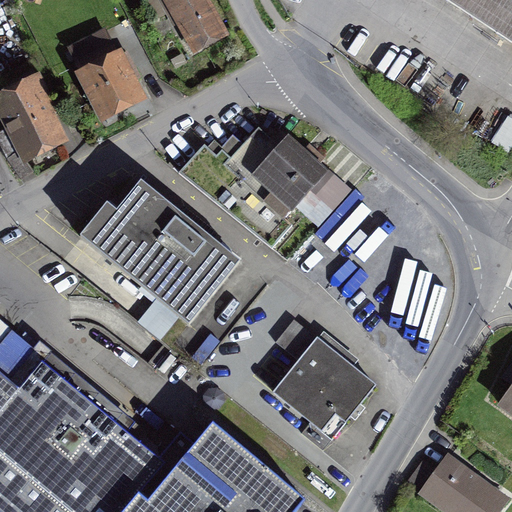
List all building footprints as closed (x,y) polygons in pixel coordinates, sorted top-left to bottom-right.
[(204,0),(165,0),(193,48),(223,31),(204,0)] [(511,0),(439,0),(511,48),(511,0)] [(120,47),(74,70),(100,121),(146,97),(120,47)] [(34,71),(0,89),(0,107),(26,155),(67,132),(34,71)] [(494,138),(509,148),(511,144),(511,114),(510,113),(494,138)] [(208,142),(181,174),(274,251),(295,226),(285,218),(325,170),(290,141),(283,149),(258,128),(231,161),(208,142)] [(6,131),(0,133),(0,146),(6,158),(18,152),(6,131)] [(96,207),(69,241),(174,326),(225,262),(131,186),(107,216),(96,207)] [(0,349),(14,332),(0,320),(0,349)] [(0,511),(124,511),(165,465),(158,459),(126,433),(135,423),(51,353),(52,352),(39,342),(33,349),(17,336),(0,356),(0,511)] [(314,338),(269,393),(318,434),(332,416),(343,424),(374,386),(314,338)] [(511,398),(501,415),(511,422),(511,398)] [(158,459),(165,465),(124,511),(295,511),(305,500),(213,423),(194,445),(180,433),(158,459)] [(433,468),(423,461),(408,482),(417,489),(433,468)] [(508,511),(511,507),(448,462),(419,502),(434,511),(508,511)]
